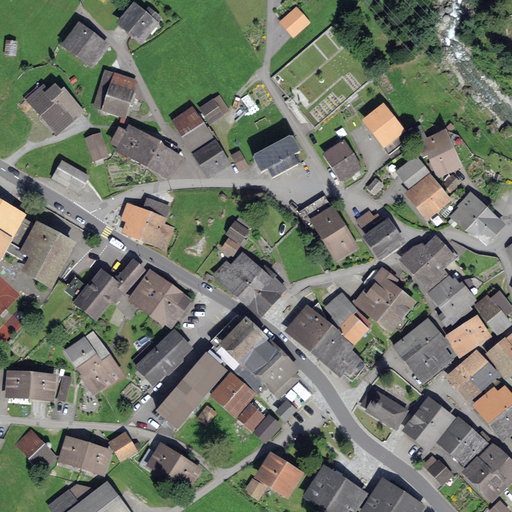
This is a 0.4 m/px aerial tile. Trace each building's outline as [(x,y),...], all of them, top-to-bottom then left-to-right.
[(121,24),(141,40),(158,19),(149,11),(144,17),(134,9),(121,24)] [(80,30),(68,46),(91,64),(103,47),(94,40),(98,36),(91,30),(87,35),(80,30)] [(7,43),(6,55),(14,56),(16,44),(7,43)] [(106,73),(103,83),(132,92),(135,82),(106,73)] [(124,117),(132,92),(103,83),(95,108),(124,117)] [(29,101),(44,119),(42,120),(45,124),(47,122),(58,134),(82,112),(63,92),(61,95),(55,88),(48,94),(43,89),(29,101)] [(210,123),(228,111),(219,98),(201,110),(210,123)] [(409,140),(402,131),(400,132),(383,109),(366,122),(391,154),(409,140)] [(179,128),(181,133),(198,122),(193,114),(176,123),(179,128)] [(181,133),(187,142),(204,131),(198,122),(181,133)] [(118,151),(128,158),(141,135),(130,129),(127,135),(120,132),(114,143),(121,146),(118,151)] [(204,132),(204,131),(187,142),(195,156),(213,145),(207,137),(212,134),(208,129),(204,132)] [(425,141),(419,129),(411,132),(423,158),(430,155),(448,147),(442,133),(425,141)] [(137,160),(148,167),(159,148),(160,145),(141,135),(128,158),(135,163),(137,160)] [(86,141),(90,151),(104,146),(101,136),(86,141)] [(292,139),(254,160),(261,174),(268,170),(272,179),(298,165),(293,157),(300,153),(292,139)] [(162,149),(159,148),(148,167),(162,175),(160,178),(165,180),(181,160),(173,156),(177,148),(166,142),(162,149)] [(342,181),(360,169),(343,143),(325,155),(342,181)] [(107,156),(104,146),(90,151),(93,161),(107,156)] [(197,156),(209,174),(226,163),(214,146),(197,156)] [(448,147),(430,155),(433,163),(429,165),(432,171),(436,169),(440,177),(458,169),(456,165),(448,147)] [(239,153),(233,157),(240,170),(246,167),(239,153)] [(400,172),(415,191),(430,179),(416,160),(400,172)] [(62,162),(54,176),(81,192),(89,178),(62,162)] [(451,177),(444,185),(451,193),(459,184),(451,177)] [(375,181),(369,188),(374,193),(381,186),(375,181)] [(413,199),(427,217),(446,202),(431,185),(413,199)] [(478,222),(477,220),(485,212),(464,193),(460,198),(454,192),(448,198),(452,205),(449,210),(456,216),(449,223),(453,227),(459,221),(469,230),(478,222)] [(307,227),(315,222),(317,221),(331,212),(332,212),(332,211),(325,199),(300,215),(307,227)] [(144,239),(165,247),(172,227),(163,224),(169,210),(147,201),(144,213),(153,216),(144,239)] [(69,245),(68,246),(21,220),(22,218),(0,205),(0,256),(8,243),(35,258),(26,272),(49,285),(69,249),(70,249),(72,246),(69,245)] [(126,222),(123,232),(144,239),(153,216),(144,213),(127,206),(121,220),(126,222)] [(315,222),(326,240),(346,228),(343,222),(339,225),(332,212),(331,212),(317,221),(315,222)] [(478,222),(469,230),(477,238),(479,235),(488,243),(493,239),(496,237),(500,229),(500,228),(502,224),(493,216),(491,218),(485,212),(477,220),(478,222)] [(380,258),(389,252),(390,254),(402,247),(384,220),(381,222),(378,216),(373,219),(369,213),(357,221),(368,238),(367,239),(380,258)] [(227,235),(239,244),(248,232),(236,223),(227,235)] [(349,233),(346,228),(326,240),(338,258),(354,248),(346,235),(349,233)] [(223,249),(232,256),(238,247),(229,240),(223,249)] [(425,251),(433,260),(441,269),(456,255),(450,249),(445,253),(435,242),(426,250),(425,251)] [(449,278),(453,282),(458,278),(453,272),(448,277),(441,269),(433,260),(425,251),(421,247),(413,251),(402,260),(431,292),(448,277),(449,278)] [(239,296),(260,273),(242,257),(231,270),(226,266),(217,275),(239,296)] [(102,275),(89,290),(75,279),(66,291),(79,302),(78,304),(95,318),(110,300),(116,305),(129,290),(127,289),(142,273),(133,265),(115,286),(102,275)] [(260,273),(239,296),(250,306),(273,281),(275,279),(272,275),(273,274),(265,267),(260,273)] [(357,303),(378,319),(399,293),(391,287),(397,279),(385,270),(373,273),(367,280),(372,285),(357,303)] [(132,300),(152,315),(170,290),(149,275),(132,300)] [(432,296),(440,306),(449,299),(446,296),(460,286),(457,283),(455,281),(453,283),(449,278),(428,295),(430,298),(432,296)] [(265,312),(284,291),(273,281),(250,306),(260,315),(263,311),(265,312)] [(470,311),(468,308),(471,305),(470,303),(472,301),(462,289),(467,285),(464,281),(457,283),(460,286),(446,296),(449,299),(462,317),(470,311)] [(188,303),(170,290),(152,315),(162,322),(158,326),(162,328),(165,324),(170,328),(188,303)] [(413,304),(399,293),(378,319),(390,328),(392,326),(400,332),(409,321),(403,317),(413,304)] [(490,301),(493,304),(482,313),(489,322),(500,313),(495,307),(504,300),(499,294),(490,301)] [(475,306),(482,313),(493,304),(490,301),(486,297),(475,306)] [(449,299),(440,306),(445,312),(438,317),(445,325),(452,320),(454,324),(462,317),(449,299)] [(325,327),(337,337),(349,347),(369,325),(347,303),(345,305),(339,300),(334,306),(339,311),(328,324),(325,327)] [(495,307),(500,313),(503,317),(511,310),(504,300),(495,307)] [(321,357),(335,339),(337,337),(325,327),(328,324),(319,304),(310,314),(308,312),(291,332),(321,357)] [(503,317),(500,313),(489,322),(500,335),(510,326),(503,317)] [(264,341),(246,323),(244,326),(236,318),(231,323),(212,343),(220,350),(217,353),(255,392),(265,383),(273,390),(271,392),(277,399),(297,380),(291,374),(294,371),(270,347),(266,350),(260,344),(264,341)] [(464,328),(476,345),(488,337),(477,319),(474,321),(472,318),(467,322),(469,325),(464,328)] [(418,330),(396,348),(404,357),(419,345),(423,350),(438,338),(428,326),(425,328),(419,332),(418,330)] [(476,345),(464,328),(448,338),(459,356),(466,352),(476,345)] [(80,367),(85,374),(107,358),(96,343),(99,342),(93,333),(83,340),(84,341),(68,352),(79,368),(80,367)] [(189,349),(174,334),(156,352),(151,346),(134,362),(140,367),(138,369),(153,384),(165,373),(167,375),(181,361),(179,359),(189,349)] [(349,347),(337,337),(335,339),(321,357),(352,381),(365,365),(350,351),(351,349),(349,347)] [(450,364),(448,362),(450,360),(442,350),(445,347),(438,338),(423,350),(441,372),(450,364)] [(511,350),(506,343),(489,356),(506,376),(508,375),(511,380),(511,350)] [(417,370),(427,383),(441,372),(423,350),(419,345),(404,357),(416,371),(417,370)] [(450,377),(460,389),(475,376),(488,365),(478,354),(450,377)] [(108,359),(107,358),(85,374),(82,376),(94,394),(119,376),(108,359)] [(488,365),(475,376),(485,387),(498,376),(488,365)] [(170,399),(189,415),(216,383),(197,367),(170,399)] [(31,377),(10,376),(8,395),(30,397),(31,377)] [(213,395),(237,416),(254,397),(235,378),(234,379),(230,376),(213,395)] [(460,389),(470,401),(485,387),(475,376),(460,389)] [(51,398),(53,379),(31,377),(30,397),(51,398)] [(63,378),(58,400),(65,402),(71,380),(63,378)] [(494,392),(478,406),(492,424),(511,407),(511,400),(504,391),(498,397),(494,392)] [(285,401),(287,403),(295,411),(309,398),(304,394),(300,398),(294,392),(285,401)] [(367,412),(395,429),(406,411),(377,394),(367,412)] [(246,428),(251,432),(269,411),(256,399),(239,419),(247,426),(246,428)] [(427,402),(416,416),(441,435),(443,433),(452,422),(427,402)] [(287,420),(295,411),(287,403),(278,412),(287,420)] [(207,407),(197,419),(206,426),(215,414),(207,407)] [(511,435),(511,407),(492,424),(504,439),(508,435),(510,437),(511,435)] [(405,430),(430,450),(441,435),(416,416),(405,430)] [(268,418),(256,433),(265,442),(278,427),(268,418)] [(462,445),(475,456),(476,456),(490,440),(482,433),(478,437),(474,434),(472,436),(455,421),(447,430),(448,430),(447,431),(462,445)] [(442,443),(454,454),(462,445),(447,431),(437,443),(440,446),(442,443)] [(30,432),(16,444),(41,472),(54,460),(30,432)] [(110,445),(121,461),(141,448),(137,443),(132,447),(124,436),(110,445)] [(68,441),(62,460),(82,466),(88,448),(68,441)] [(454,454),(467,465),(475,456),(462,445),(454,454)] [(492,447),(480,459),(495,473),(507,462),(492,447)] [(82,466),(103,473),(109,454),(88,448),(82,466)] [(150,452),(142,465),(149,469),(151,465),(169,477),(180,460),(161,449),(157,456),(150,452)] [(432,458),(424,466),(442,485),(452,476),(439,461),(437,463),(432,458)] [(268,483),(287,495),(298,477),(271,459),(260,477),(263,480),(259,486),(252,482),(246,491),(258,499),(268,483)] [(480,459),(465,474),(479,488),(495,473),(480,459)] [(187,488),(198,471),(180,460),(169,477),(187,488)] [(505,490),(511,483),(511,467),(507,462),(495,473),(479,488),(491,499),(499,492),(501,494),(505,490)] [(338,484),(340,482),(325,472),(307,498),(329,511),(359,511),(354,508),(359,500),(341,489),(343,485),(341,486),(338,484)] [(387,484),(369,511),(418,511),(419,511),(410,506),(412,503),(402,497),(404,495),(387,484)] [(77,487),(70,493),(80,507),(81,506),(85,511),(124,511),(106,487),(94,496),(89,490),(77,487)] [(81,506),(80,507),(70,493),(51,507),(54,511),(85,511),(81,506)]
